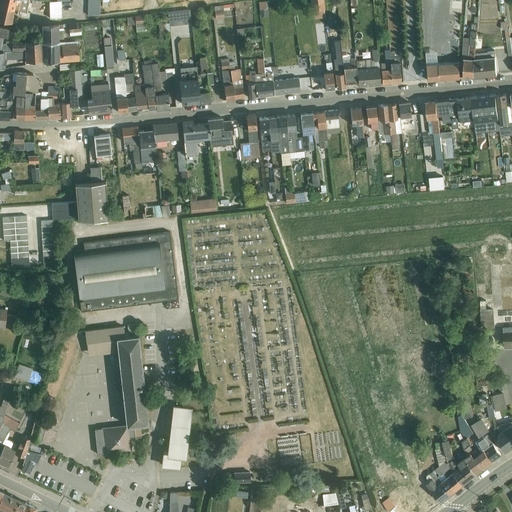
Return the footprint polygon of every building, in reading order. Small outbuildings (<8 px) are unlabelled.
[(0,0),(0,6),(15,10),(25,12),(25,9),(31,10),(32,6),(22,4),(16,3),(4,0),(0,0)] [(87,0),(87,16),(100,14),(100,0),(87,0)] [(323,0),(310,0),(312,12),(325,10),(323,0)] [(62,1),(39,1),(39,20),(62,20),(62,1)] [(266,3),(259,3),(260,18),(268,17),(267,10),(266,3)] [(234,5),(214,7),(216,19),(224,18),(223,11),(230,11),(229,9),(234,8),(234,5)] [(15,10),(0,6),(0,20),(18,23),(18,17),(13,17),(15,10)] [(190,11),(168,13),(170,26),(191,24),(190,11)] [(143,16),(135,17),(136,33),(145,32),(145,24),(144,24),(143,16)] [(463,38),(460,78),(473,77),(475,54),(478,18),(475,18),(474,24),(471,24),(470,38),(463,38)] [(162,20),(159,20),(160,42),(163,42),(162,33),(170,32),(169,23),(163,24),(162,20)] [(80,22),(68,24),(70,36),(82,35),(80,22)] [(511,55),(511,54),(510,38),(509,29),(508,29),(507,22),(501,23),(501,30),(505,29),(508,56),(511,55)] [(249,23),(243,24),(245,43),(246,43),(246,53),(263,53),(261,27),(249,28),(249,23)] [(0,35),(3,36),(8,37),(9,28),(0,25),(0,35)] [(42,41),(43,61),(59,59),(58,43),(58,39),(57,25),(41,26),(42,41)] [(0,50),(3,51),(25,50),(24,41),(6,41),(6,44),(2,44),(3,36),(0,35),(0,50)] [(345,83),(342,56),(340,35),(335,35),(337,60),(334,60),(337,88),(345,87),(345,83)] [(111,38),(103,39),(106,68),(114,68),(111,38)] [(25,50),(25,58),(26,62),(43,61),(42,41),(24,41),(25,50)] [(58,43),(59,59),(59,62),(79,61),(78,41),(58,43)] [(379,64),(380,85),(382,85),(392,84),(389,52),(389,45),(386,45),(386,51),(384,51),(385,63),(379,64)] [(3,51),(0,50),(0,69),(4,69),(7,59),(25,58),(25,50),(3,51)] [(356,61),(358,82),(358,86),(380,85),(379,64),(378,60),(377,50),(372,50),(373,61),(372,61),(372,60),(356,61)] [(475,54),(473,77),(497,75),(494,51),(488,51),(488,53),(475,54)] [(389,52),(392,84),(401,83),(399,52),(389,52)] [(426,65),(437,64),(436,52),(425,53),(426,65)] [(342,56),(345,83),(358,82),(356,61),(356,59),(350,60),(349,55),(342,56)] [(229,59),(221,60),(222,70),(230,68),(230,70),(222,72),(226,101),(235,100),(244,98),(240,69),(235,70),(235,66),(236,66),(235,62),(229,63),(229,59)] [(152,70),(156,109),(170,108),(168,93),(162,94),(161,86),(174,84),(172,69),(166,70),(166,71),(159,72),(158,63),(152,64),(152,70)] [(438,64),(438,80),(460,78),(459,63),(438,64)] [(152,70),(152,64),(144,65),(142,65),(146,96),(148,95),(148,98),(146,98),(147,104),(148,103),(149,110),(156,109),(152,70)] [(437,64),(426,65),(427,81),(438,80),(438,64),(437,64)] [(254,74),(256,97),(274,95),(273,81),(273,76),(272,67),(264,68),(264,73),(258,74),(254,74)] [(68,71),(68,77),(69,82),(70,107),(78,106),(77,98),(82,98),(80,72),(80,70),(68,71)] [(256,97),(254,74),(254,71),(249,72),(249,76),(245,76),(248,98),(256,97)] [(325,89),(324,73),(313,74),(313,72),(311,72),(312,90),(325,89)] [(324,73),(325,89),(334,88),(333,72),(327,73),(324,73)] [(6,99),(6,101),(10,102),(13,102),(16,101),(16,96),(25,96),(25,92),(26,74),(13,74),(11,96),(6,99)] [(26,74),(25,92),(32,92),(34,92),(35,92),(37,92),(38,91),(39,79),(33,74),(26,74)] [(124,77),(128,111),(137,110),(137,101),(136,101),(133,74),(124,75),(124,77)] [(128,111),(124,77),(114,78),(118,113),(128,112),(128,111)] [(273,81),(274,95),(300,92),(298,78),(273,81)] [(201,104),(199,88),(198,80),(179,82),(182,104),(201,102),(201,104)] [(70,107),(69,82),(64,82),(64,88),(63,88),(64,97),(61,97),(62,117),(71,116),(70,107)] [(90,101),(88,101),(89,115),(112,113),(108,84),(90,86),(91,99),(92,100),(90,101)] [(199,88),(201,104),(210,103),(208,87),(199,88)] [(35,101),(35,119),(49,118),(48,92),(47,92),(42,91),(42,92),(37,92),(35,92),(35,101)] [(25,92),(25,96),(24,119),(35,119),(35,101),(32,100),(32,92),(25,92)] [(48,92),(49,118),(60,117),(59,103),(54,103),(54,99),(57,99),(57,92),(48,92)] [(499,124),(501,137),(511,135),(511,123),(510,123),(506,94),(496,95),(499,124)] [(487,124),(488,133),(494,133),(495,139),(501,138),(501,137),(499,124),(496,95),(486,96),(489,124),(487,124)] [(13,102),(12,111),(12,119),(24,119),(25,96),(16,96),(16,101),(13,102)] [(472,98),(474,120),(476,133),(481,133),(481,138),(488,137),(488,133),(487,124),(485,124),(482,97),(472,98)] [(449,100),(436,101),(438,116),(442,115),(443,123),(452,122),(453,129),(459,128),(458,122),(474,120),(472,98),(450,100),(449,100)] [(0,118),(9,119),(10,111),(12,111),(13,102),(10,102),(6,101),(5,107),(0,106),(0,118)] [(438,116),(436,101),(426,102),(430,134),(433,134),(437,169),(444,168),(438,116)] [(400,118),(401,134),(403,148),(405,148),(404,142),(408,141),(407,132),(409,132),(409,125),(411,125),(410,117),(411,117),(409,104),(409,103),(398,104),(400,118)] [(387,105),(390,134),(391,148),(392,153),(398,153),(396,134),(401,134),(400,118),(397,118),(396,104),(387,105)] [(382,121),(384,133),(384,135),(390,134),(387,105),(378,106),(380,121),(382,121)] [(369,137),(364,137),(367,167),(369,167),(373,166),(370,146),(374,145),(374,147),(379,147),(378,144),(380,144),(379,134),(377,121),(376,106),(366,107),(369,137)] [(357,138),(364,137),(361,108),(350,109),(352,126),(356,126),(357,138)] [(324,112),(326,129),(339,128),(338,118),(337,110),(324,112)] [(312,113),(314,133),(316,143),(319,143),(320,148),(328,148),(327,135),(326,129),(324,112),(312,113)] [(303,136),(304,150),(305,150),(314,149),(312,133),(314,133),(312,113),(301,115),(303,133),(303,136)] [(241,151),(242,160),(260,158),(255,115),(246,116),(249,143),(240,144),(241,151)] [(286,116),(289,153),(295,152),(295,151),(304,150),(303,136),(296,137),(296,133),(294,115),(286,116)] [(294,115),(296,133),(303,133),(301,115),(294,115)] [(277,117),(281,151),(281,153),(289,153),(286,116),(277,117)] [(268,118),(271,151),(271,152),(281,151),(277,117),(268,118)] [(208,124),(210,139),(211,147),(233,145),(231,121),(222,122),(222,118),(208,120),(208,124)] [(271,151),(268,118),(259,119),(262,152),(271,151)] [(185,151),(185,156),(198,155),(197,144),(200,143),(200,140),(210,139),(208,124),(194,125),(193,121),(182,122),(185,151)] [(154,138),(155,148),(167,147),(167,142),(169,142),(169,140),(178,139),(176,123),(153,126),(154,137),(154,138)] [(138,127),(142,162),(151,161),(151,162),(157,162),(155,148),(154,138),(154,137),(153,126),(153,130),(152,130),(152,131),(146,132),(147,134),(145,134),(145,133),(144,132),(144,131),(143,131),(142,131),(139,132),(138,127)] [(142,162),(138,127),(122,129),(124,143),(129,142),(130,151),(133,151),(134,164),(135,163),(136,170),(142,169),(142,162)] [(14,131),(14,149),(29,150),(34,150),(34,143),(24,143),(24,131),(14,131)] [(110,134),(94,136),(96,155),(112,153),(110,134)] [(185,156),(185,151),(177,152),(179,172),(181,172),(182,179),(188,179),(187,171),(185,156)] [(289,153),(281,153),(282,166),(290,165),(289,153)] [(493,184),(493,180),(490,159),(486,159),(487,168),(488,168),(488,171),(484,171),(484,173),(485,173),(486,185),(493,184)] [(91,183),(102,182),(101,167),(90,168),(91,183)] [(443,176),(429,177),(431,190),(444,189),(443,176)] [(321,193),(320,186),(319,181),(316,181),(317,192),(310,192),(311,200),(321,199),(321,193)] [(102,182),(91,183),(75,184),(75,185),(76,202),(78,218),(78,220),(108,220),(105,182),(102,182)] [(404,183),(395,184),(396,194),(397,194),(405,193),(404,183)] [(393,186),(386,187),(386,194),(394,194),(393,186)] [(295,203),(294,194),(294,192),(290,193),(290,187),(285,188),(287,204),(295,203)] [(294,194),(295,203),(309,202),(308,192),(294,194)] [(129,196),(122,197),(123,210),(130,210),(129,196)] [(216,199),(190,202),(191,213),(217,210),(216,199)] [(169,205),(161,206),(162,216),(164,216),(169,216),(170,216),(169,205)] [(0,212),(0,238),(5,238),(5,256),(23,256),(22,212),(0,212)] [(36,253),(47,253),(47,217),(36,217),(36,253)] [(84,251),(74,253),(81,312),(161,302),(178,300),(170,232),(83,243),(84,251)] [(0,282),(0,294),(14,296),(16,284),(0,282)] [(486,300),(479,300),(482,329),(494,329),(493,309),(487,309),(486,300)] [(0,327),(5,327),(5,326),(17,327),(18,315),(7,314),(7,308),(0,307),(0,327)] [(124,338),(124,332),(123,327),(85,331),(88,355),(118,352),(120,375),(114,376),(115,387),(121,387),(126,424),(94,428),(97,454),(130,451),(131,451),(129,438),(135,438),(135,439),(136,439),(136,438),(141,437),(140,424),(148,423),(145,397),(138,336),(128,337),(124,338)] [(430,351),(408,353),(410,375),(413,394),(453,389),(449,358),(431,360),(430,351)] [(18,364),(15,376),(46,386),(50,376),(31,370),(32,368),(18,364)] [(397,384),(371,392),(375,405),(380,403),(401,396),(397,384)] [(494,405),(489,406),(491,417),(496,416),(496,417),(501,416),(500,410),(507,408),(504,393),(492,396),(494,405)] [(190,412),(189,421),(191,422),(192,408),(173,405),(169,437),(170,437),(174,438),(174,432),(173,432),(176,410),(190,412)] [(174,438),(170,437),(168,450),(164,450),(162,466),(180,468),(182,457),(185,457),(189,421),(190,412),(176,410),(173,432),(174,432),(174,438)] [(465,439),(467,437),(474,433),(463,415),(458,417),(461,430),(460,431),(465,439)] [(0,452),(0,461),(8,465),(14,450),(10,448),(13,443),(5,438),(10,427),(15,430),(19,423),(4,416),(2,423),(1,426),(0,428),(0,443),(2,444),(4,445),(0,452)] [(482,417),(471,424),(479,437),(490,429),(482,417)] [(37,420),(32,440),(40,442),(45,422),(37,420)] [(511,422),(497,427),(499,439),(498,439),(505,453),(511,447),(511,422)] [(275,454),(296,450),(292,432),(271,437),(275,454)] [(26,452),(27,449),(29,439),(21,436),(15,454),(25,457),(26,452)] [(398,436),(390,439),(392,447),(401,444),(398,436)] [(464,458),(476,475),(492,462),(485,450),(479,455),(476,451),(475,452),(473,452),(469,446),(471,444),(467,437),(465,439),(462,441),(466,458),(464,458)] [(485,450),(492,462),(501,456),(492,443),(490,444),(485,437),(479,441),(485,450)] [(443,441),(446,461),(463,485),(476,475),(464,458),(457,463),(454,459),(449,440),(443,441)] [(446,461),(443,441),(435,443),(437,448),(435,449),(439,466),(446,461)] [(26,452),(25,457),(27,458),(34,461),(37,463),(41,454),(27,449),(26,452)] [(34,461),(27,458),(22,471),(28,474),(34,461)] [(408,458),(376,468),(378,476),(382,475),(383,478),(387,477),(388,481),(394,480),(393,476),(412,470),(408,458)] [(446,461),(439,466),(457,490),(463,485),(446,461)] [(438,477),(451,495),(457,490),(439,466),(435,469),(440,476),(438,477)] [(250,472),(234,472),(234,483),(250,482),(250,472)] [(451,495),(438,477),(437,478),(435,474),(432,477),(429,474),(427,476),(426,483),(441,503),(451,495)] [(202,481),(160,482),(160,489),(202,488),(202,481)] [(322,488),(321,488),(322,493),(330,491),(328,483),(322,485),(322,488)] [(335,492),(338,503),(339,509),(345,508),(342,488),(334,489),(335,492)] [(236,491),(235,497),(248,499),(248,492),(236,491)] [(3,492),(0,498),(0,511),(13,511),(19,500),(3,492)] [(338,503),(335,492),(322,494),(323,497),(319,498),(320,506),(338,503)] [(178,511),(177,493),(170,493),(169,511),(178,511)] [(366,494),(361,495),(365,511),(371,509),(366,494)] [(391,511),(391,510),(396,506),(389,498),(382,503),(388,511),(391,511)] [(21,511),(25,503),(19,500),(13,511),(21,511)] [(25,503),(21,511),(36,511),(38,509),(25,503)]
